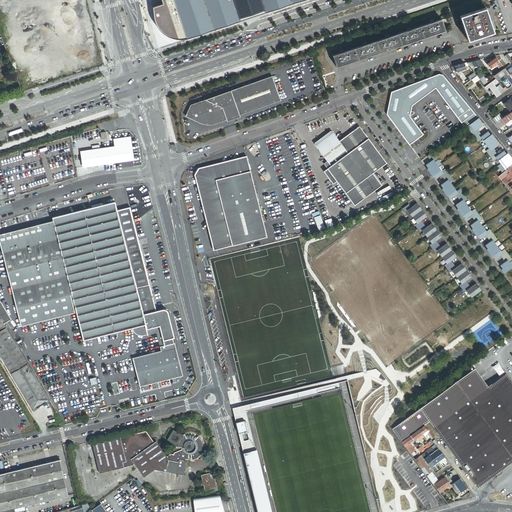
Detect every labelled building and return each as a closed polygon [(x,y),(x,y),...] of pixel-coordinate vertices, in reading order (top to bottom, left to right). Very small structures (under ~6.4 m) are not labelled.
[(185,37),(239,19),(233,0),(162,0),(164,3),(153,9),(156,23),(163,33),(174,39),(185,37)] [(290,2),(289,0),(233,0),(239,19),(290,2)] [(494,32),(486,7),(461,16),(469,40),(494,32)] [(341,52),(334,55),(337,66),(446,30),(444,24),(449,22),(447,17),(442,19),(435,21),(435,19),(431,21),(432,22),(412,29),(411,27),(408,28),(408,30),(390,36),(389,35),(386,36),(386,37),(368,43),(367,42),(364,43),(364,45),(344,51),(344,50),(340,51),(341,52)] [(511,60),(507,54),(503,56),(509,63),(511,60)] [(500,70),(504,68),(498,59),(496,57),(486,64),(490,69),(493,67),(494,68),(496,66),(500,70)] [(504,68),(504,69),(507,67),(500,58),(498,59),(504,68)] [(465,66),(464,64),(454,67),(455,70),(456,72),(466,69),(465,66)] [(494,68),(493,67),(490,69),(491,70),(488,71),(492,76),(494,75),(497,73),(494,69),(492,70),(492,69),(494,68)] [(504,69),(504,68),(500,70),(497,73),(494,75),(497,80),(503,75),(506,80),(507,79),(510,77),(506,71),(504,69)] [(410,145),(424,135),(410,116),(412,105),(435,86),(465,123),(475,115),(442,74),(439,74),(391,92),(388,115),(410,145)] [(240,114),(282,99),(273,76),(232,90),(231,90),(231,91),(210,99),(210,98),(209,97),(192,104),(186,115),(196,120),(198,121),(200,122),(201,122),(202,122),(203,123),(204,123),(205,123),(206,123),(207,123),(208,124),(209,124),(211,124),(213,124),(227,119),(229,115),(231,111),(236,113),(239,115),(241,114),(240,114)] [(484,78),(480,81),(484,87),(491,82),(494,79),(493,77),(486,81),(484,78)] [(494,85),(491,82),(484,87),(486,89),(488,87),(490,90),(492,92),(496,97),(501,94),(496,88),(494,85)] [(501,94),(504,91),(502,89),(502,88),(501,88),(501,87),(500,88),(498,86),(496,88),(501,94)] [(231,91),(231,90),(210,98),(210,99),(231,91)] [(506,107),(511,103),(511,102),(509,99),(503,103),(506,107)] [(236,113),(231,111),(229,115),(227,119),(228,120),(240,116),(239,115),(236,113)] [(499,113),(492,119),(495,122),(502,117),(499,113)] [(496,123),(500,128),(506,123),(510,129),(511,127),(511,123),(509,120),(506,115),(496,123)] [(481,122),(478,118),(467,127),(479,143),(482,141),(489,150),(486,152),(488,155),(489,157),(494,163),(497,161),(500,166),(497,168),(502,174),(511,167),(511,165),(511,160),(511,161),(504,152),(498,156),(494,150),(499,146),(496,143),(498,142),(495,138),(493,139),(488,132),(482,136),(477,130),(482,126),(480,123),(481,122)] [(372,174),(387,163),(359,126),(339,142),(332,133),(315,146),(317,149),(321,154),(330,166),(327,169),(346,194),(372,174)] [(332,133),(331,131),(314,144),(315,146),(332,133)] [(133,160),(130,139),(113,141),(114,147),(101,149),(96,149),(99,165),(133,160)] [(99,165),(96,149),(93,150),(82,151),(84,167),(99,165)] [(441,164),(432,152),(427,156),(431,161),(426,165),(428,168),(427,169),(430,173),(431,172),(438,166),(441,164)] [(267,237),(246,156),(199,168),(195,175),(212,243),(214,242),(216,250),(233,245),(232,243),(246,239),(247,242),(267,237)] [(449,174),(445,169),(442,171),(438,166),(431,172),(436,179),(441,175),(443,178),(449,174)] [(506,172),(499,177),(502,180),(508,175),(511,179),(511,168),(511,167),(507,170),(506,172)] [(355,206),(382,186),(372,174),(346,194),(355,206)] [(453,179),(449,174),(443,178),(446,181),(441,185),(443,188),(442,189),(445,193),(446,192),(453,187),(450,182),(453,179)] [(453,187),(446,192),(451,199),(456,195),(458,198),(464,194),(460,189),(457,191),(453,187)] [(464,194),(458,198),(460,201),(455,205),(458,208),(456,209),(459,213),(461,212),(468,207),(465,202),(468,200),(464,194)] [(51,218),(52,222),(66,277),(75,313),(82,341),(92,338),(124,330),(131,328),(144,325),(145,325),(117,211),(115,203),(107,205),(100,206),(51,218)] [(412,208),(409,204),(403,209),(410,219),(412,217),(422,210),(419,206),(416,208),(414,206),(412,208)] [(468,207),(461,212),(466,219),(471,215),(473,219),(478,214),(475,209),(472,211),(468,207)] [(130,208),(117,211),(145,325),(144,325),(145,330),(158,326),(163,346),(173,343),(172,339),(173,338),(167,314),(167,313),(166,313),(166,312),(165,311),(164,311),(164,310),(163,310),(162,310),(155,312),(130,208)] [(422,210),(412,217),(417,224),(415,226),(418,229),(424,224),(421,221),(424,219),(422,217),(425,215),(422,210)] [(478,214),(473,219),(475,222),(470,225),(473,228),(471,229),(474,233),(476,232),(483,227),(479,222),(483,220),(478,214)] [(66,277),(52,222),(0,235),(0,246),(11,291),(66,277)] [(427,237),(437,230),(433,226),(430,228),(429,226),(426,228),(424,224),(418,229),(420,232),(422,231),(427,237)] [(483,227),(476,232),(481,239),(486,236),(488,239),(493,235),(489,229),(486,232),(483,227)] [(432,249),(439,244),(436,241),(439,239),(437,237),(440,235),(437,230),(427,237),(432,244),(430,246),(432,249)] [(497,240),(493,235),(488,239),(490,242),(485,245),(488,249),(486,249),(489,253),(491,253),(498,247),(494,242),(497,240)] [(442,258),(451,250),(448,246),(445,248),(444,246),(441,248),(439,244),(432,249),(435,253),(437,251),(442,258)] [(501,252),(498,247),(491,253),(496,260),(501,256),(503,259),(508,255),(504,250),(501,252)] [(447,269),(453,265),(451,261),(453,259),(452,257),(455,255),(451,250),(442,258),(447,264),(445,266),(447,269)] [(511,267),(511,260),(508,255),(503,259),(505,262),(500,266),(502,269),(501,270),(504,274),(511,267)] [(456,278),(466,270),(463,266),(460,268),(458,266),(456,268),(453,265),(447,269),(450,272),(451,271),(456,278)] [(462,289),(468,284),(466,281),(468,279),(467,277),(470,275),(466,270),(456,278),(461,284),(460,286),(462,289)] [(34,323),(75,313),(66,277),(11,291),(20,327),(34,323)] [(466,291),(471,298),(481,290),(478,286),(475,288),(473,286),(471,288),(468,284),(462,289),(464,292),(466,291)] [(10,320),(0,304),(0,318),(3,324),(10,320)] [(164,351),(163,346),(158,326),(145,330),(146,336),(155,333),(159,352),(164,351)] [(0,354),(12,375),(28,365),(6,329),(0,332),(0,354)] [(132,359),(132,361),(174,350),(173,343),(163,346),(164,351),(159,352),(132,359)] [(174,350),(132,361),(137,383),(138,387),(181,376),(174,350)] [(34,412),(50,402),(28,365),(12,375),(34,412)] [(511,411),(491,383),(485,387),(472,368),(392,429),(402,442),(411,435),(418,430),(425,425),(428,423),(476,487),(511,461),(511,411)] [(511,383),(504,373),(491,383),(511,411),(511,383)] [(232,408),(257,511),(270,511),(246,410),(341,388),(339,383),(232,408)] [(425,431),(428,429),(425,425),(418,430),(422,434),(425,431)] [(147,431),(93,443),(100,473),(134,465),(136,464),(145,477),(156,470),(185,476),(188,461),(187,461),(187,460),(189,460),(190,455),(191,455),(192,455),(193,460),(195,460),(197,459),(199,457),(201,455),(203,453),(204,450),(204,448),(204,445),(204,443),(203,440),(202,438),(200,437),(199,438),(198,437),(197,436),(196,435),(194,435),(192,434),(190,434),(188,434),(187,435),(186,433),(184,434),(175,429),(168,438),(177,446),(177,447),(181,447),(182,449),(174,452),(173,453),(172,453),(167,454),(167,455),(157,441),(155,442),(147,431)] [(422,434),(418,430),(411,435),(414,440),(418,437),(422,434)] [(411,435),(402,442),(406,446),(410,443),(414,440),(411,435)] [(415,450),(410,443),(406,446),(411,453),(415,450)] [(436,450),(433,446),(427,450),(430,455),(428,452),(432,450),(434,452),(436,450)] [(444,457),(438,448),(436,450),(434,452),(430,455),(428,456),(425,458),(431,466),(438,461),(444,457)] [(418,457),(415,459),(427,475),(432,471),(420,456),(418,457)] [(444,457),(438,461),(440,465),(447,460),(444,457)] [(15,507),(24,505),(69,495),(60,459),(6,472),(14,507),(15,508),(15,507)] [(439,481),(432,471),(427,475),(435,484),(439,481)] [(0,473),(0,510),(14,507),(6,472),(0,473)] [(210,473),(202,475),(203,480),(201,481),(202,486),(204,485),(205,491),(217,488),(215,477),(211,478),(210,473)] [(134,476),(132,478),(138,488),(143,485),(138,479),(137,480),(134,476)] [(434,484),(440,492),(450,484),(445,476),(439,481),(435,484),(434,484)] [(461,491),(467,487),(460,478),(454,482),(455,484),(461,491)] [(221,496),(194,499),(196,509),(195,511),(224,511),(223,506),(221,496)] [(84,511),(85,511),(91,506),(88,503),(82,504),(84,510),(84,511)]
